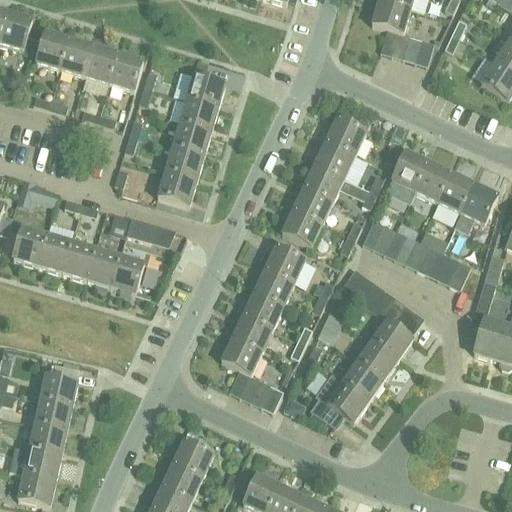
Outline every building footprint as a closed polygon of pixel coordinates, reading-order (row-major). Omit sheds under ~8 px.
[(262,0),(261,4),(286,11),(289,0),(262,0)] [(379,0),(378,6),(410,15),(414,0),(379,0)] [(502,0),(488,0),(486,3),(496,9),(502,0)] [(511,0),(502,0),(496,9),(507,16),(511,6),(511,0)] [(452,1),(444,16),(451,20),(459,4),(452,1)] [(410,15),(378,6),(371,30),(386,35),(397,39),(402,40),(410,15)] [(8,18),(0,43),(0,50),(31,59),(38,35),(30,32),(32,25),(8,18)] [(451,40),(459,44),(466,29),(458,25),(451,40)] [(397,39),(386,35),(379,58),(391,62),(397,39)] [(62,76),(70,45),(46,38),(37,69),(62,76)] [(397,39),(391,62),(402,65),(409,42),(402,40),(397,39)] [(459,44),(451,40),(444,55),(452,59),(459,44)] [(409,42),(402,65),(414,69),(420,46),(409,42)] [(70,45),(62,76),(86,83),(95,52),(70,45)] [(420,46),(414,69),(426,72),(433,50),(420,46)] [(511,48),(508,46),(495,67),(511,78),(511,48)] [(95,52),(86,83),(110,90),(119,59),(95,52)] [(119,59),(110,90),(135,97),(144,66),(119,59)] [(511,103),(511,78),(495,67),(481,89),(510,107),(511,103)] [(143,94),(151,96),(155,84),(147,81),(143,94)] [(187,107),(218,115),(225,90),(195,82),(187,107)] [(151,96),(143,94),(139,109),(147,112),(151,96)] [(51,115),(53,107),(36,102),(34,110),(51,115)] [(53,107),(51,115),(65,120),(67,111),(53,107)] [(187,107),(180,131),(211,140),(218,115),(187,107)] [(101,121),(99,129),(114,134),(116,125),(111,124),(113,117),(103,114),(100,121),(101,121)] [(101,121),(100,121),(84,116),(82,124),(99,129),(101,121)] [(336,125),(325,148),(355,162),(366,139),(336,125)] [(129,143),(137,145),(141,130),(133,128),(129,143)] [(390,150),(388,155),(383,153),(375,171),(387,177),(398,154),(398,153),(408,133),(400,129),(390,150)] [(211,140),(180,131),(174,155),(204,164),(211,140)] [(137,145),(129,143),(124,157),(133,159),(137,145)] [(355,162),(325,148),(314,171),(344,185),(355,162)] [(174,155),(167,180),(197,189),(204,164),(174,155)] [(415,199),(429,168),(406,157),(391,188),(415,199)] [(452,179),(429,168),(415,199),(437,210),(452,179)] [(344,185),(314,171),(304,194),(334,208),(344,185)] [(123,193),(127,177),(119,175),(115,190),(123,193)] [(452,179),(437,210),(460,220),(475,189),(452,179)] [(197,189),(167,180),(159,205),(190,214),(197,189)] [(368,196),(376,200),(383,185),(375,181),(368,196)] [(43,193),(28,188),(25,196),(41,201),(43,193)] [(498,200),(475,189),(460,220),(483,231),(498,200)] [(304,194),(293,217),(323,231),(334,208),(304,194)] [(376,200),(368,196),(362,211),(369,215),(376,200)] [(80,218),(82,210),(67,205),(65,213),(80,218)] [(82,210),(80,218),(95,223),(98,214),(82,210)] [(323,231),(293,217),(282,240),(312,254),(323,231)] [(128,232),(130,224),(114,219),(112,227),(128,232)] [(146,229),(130,224),(128,232),(144,237),(146,229)] [(373,256),(385,231),(374,226),(362,251),(373,256)] [(347,242),(355,245),(362,230),(354,227),(347,242)] [(385,231),(373,256),(384,261),(395,236),(385,231)] [(47,241),(46,241),(22,234),(20,239),(14,262),(12,266),(37,273),(47,241)] [(47,241),(37,273),(62,280),(71,248),(57,244),(59,237),(48,234),(46,241),(47,241)] [(20,239),(9,235),(2,258),(14,262),(20,239)] [(395,236),(384,261),(394,266),(406,241),(395,236)] [(417,247),(406,241),(394,266),(405,271),(417,247)] [(355,245),(347,242),(340,257),(348,260),(355,245)] [(417,247),(405,271),(416,276),(428,252),(417,247)] [(71,248),(62,280),(86,287),(95,255),(71,248)] [(428,252),(416,276),(427,282),(438,257),(428,252)] [(275,253),(264,276),(295,290),(305,267),(275,253)] [(95,255),(86,287),(110,294),(120,262),(95,255)] [(438,257),(427,282),(437,287),(449,262),(438,257)] [(484,287),(495,291),(497,291),(504,264),(491,260),(484,287)] [(145,269),(120,262),(110,294),(135,301),(145,269)] [(460,267),(449,262),(437,287),(448,292),(460,267)] [(471,272),(460,267),(448,292),(459,297),(471,272)] [(339,275),(329,270),(324,280),(334,285),(339,275)] [(352,303),(366,283),(355,275),(341,295),(352,303)] [(295,290),(264,276),(253,299),(284,313),(295,290)] [(375,290),(366,283),(352,303),(361,309),(375,290)] [(319,302),(326,305),(334,290),(326,286),(323,293),(315,290),(312,297),(319,301),(319,302)] [(495,291),(484,287),(475,318),(487,321),(495,291)] [(385,297),(375,290),(361,309),(371,316),(385,297)] [(395,304),(385,297),(371,316),(381,323),(395,304)] [(284,313),(253,299),(243,322),(273,336),(284,313)] [(326,305),(319,302),(312,316),(320,320),(326,305)] [(395,304),(381,323),(386,327),(390,330),(404,311),(395,304)] [(404,311),(390,330),(400,337),(414,317),(404,311)] [(423,324),(414,317),(400,337),(409,344),(423,324)] [(243,322),(232,345),(263,359),(273,336),(243,322)] [(498,367),(508,333),(482,326),(472,360),(498,367)] [(386,327),(371,349),(398,368),(413,347),(409,345),(409,344),(400,337),(390,330),(386,327)] [(325,347),(332,331),(325,328),(317,343),(325,347)] [(304,332),(297,347),(305,351),(312,335),(304,332)] [(511,334),(508,333),(498,367),(499,368),(499,370),(501,374),(507,376),(511,374),(511,371),(511,334)] [(263,359),(232,345),(221,368),(239,377),(250,382),(252,383),(263,359)] [(305,351),(297,347),(290,362),(297,366),(305,351)] [(371,349),(356,370),(383,389),(398,368),(371,349)] [(306,367),(314,371),(321,354),(314,351),(306,367)] [(314,371),(306,367),(299,381),(307,385),(314,371)] [(383,389),(356,370),(341,390),(369,409),(383,389)] [(250,382),(239,377),(228,399),(239,404),(250,382)] [(40,407),(72,414),(77,389),(45,381),(40,407)] [(250,382),(239,404),(250,409),(261,387),(252,383),(250,382)] [(272,392),(261,387),(250,409),(261,414),(272,392)] [(369,409),(341,390),(326,411),(354,430),(369,409)] [(272,392),(261,414),(274,420),(284,398),(272,392)] [(72,414),(40,407),(34,431),(66,438),(72,414)] [(66,438),(34,431),(29,456),(61,463),(66,438)] [(173,470),(202,484),(213,460),(184,447),(173,470)] [(29,456),(23,481),(55,488),(61,463),(29,456)] [(173,470),(162,493),(191,507),(202,484),(173,470)] [(223,495),(231,498),(239,482),(231,478),(223,495)] [(50,511),(55,488),(23,481),(18,506),(45,511),(50,511)] [(244,511),(270,511),(279,493),(256,482),(242,511),(244,511)] [(162,493),(152,511),(188,511),(191,507),(162,493)] [(298,511),(302,504),(279,493),(270,511),(298,511)] [(231,498),(223,495),(216,508),(224,511),(231,498)]
